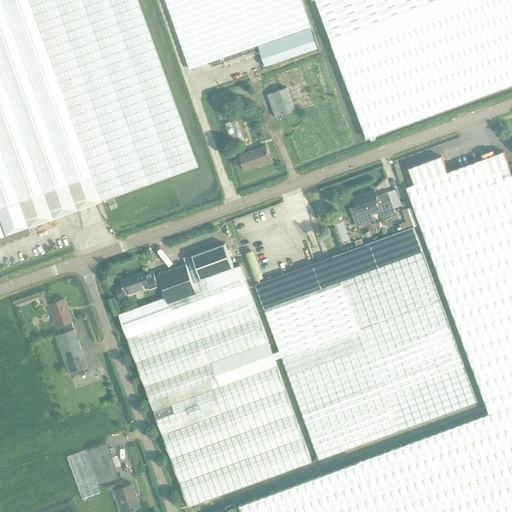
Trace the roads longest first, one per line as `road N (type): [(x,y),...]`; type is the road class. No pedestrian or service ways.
road 1 (unclassified): [(81,261),(511,105)]
road 2 (unclassified): [(172,511),(81,261)]
road 3 (unknown): [(298,182),(254,66),(189,83)]
